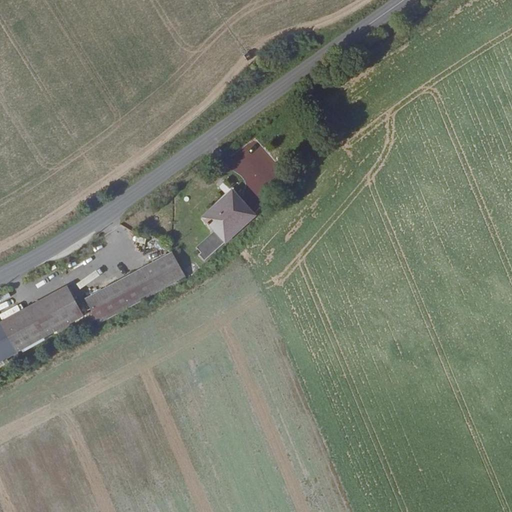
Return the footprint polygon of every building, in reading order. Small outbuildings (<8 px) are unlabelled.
[(203,186),(224,172),(219,163),(198,178),(203,186)] [(213,231),(196,247),(206,260),(258,211),(235,189),(202,216),(213,231)] [(123,250),(130,262),(145,253),(138,242),(123,250)] [(149,260),(160,254),(157,249),(147,255),(149,260)] [(169,252),(86,296),(101,323),(188,275),(169,252)] [(0,344),(68,308),(77,302),(75,299),(70,289),(0,325),(0,344)] [(0,309),(15,303),(13,298),(0,303),(0,309)] [(0,360),(84,315),(78,305),(77,302),(68,308),(0,344),(0,360)]
